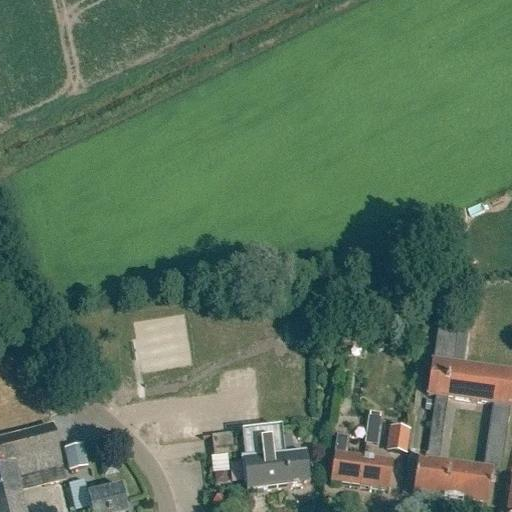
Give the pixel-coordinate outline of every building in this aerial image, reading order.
[(371,288),(400,280),(395,263),(366,271),(371,288)] [(486,508),(491,474),(500,476),(510,410),(511,410),(511,375),(461,368),(466,338),(438,334),(434,364),(431,364),(426,398),(435,399),(426,462),(424,461),(423,464),(417,463),(412,497),(486,508)] [(48,415),(56,441),(77,435),(70,409),(48,415)] [(362,444),(375,445),(377,421),(364,420),(362,444)] [(0,442),(0,511),(25,511),(21,494),(65,484),(52,430),(0,442)] [(245,489),(246,495),(256,494),(256,500),(263,499),(262,493),(309,488),(305,455),(283,458),(280,431),(241,436),(244,461),(240,462),(243,489),(245,489)] [(407,436),(394,434),(391,454),(404,456),(407,436)] [(234,437),(211,439),(214,461),(237,458),(234,437)] [(388,494),(392,465),(344,458),(347,440),(336,439),(330,485),(340,487),(388,494)] [(85,469),(79,448),(64,452),(69,473),(85,469)] [(126,511),(121,489),(87,497),(90,511),(126,511)] [(213,504),(222,511),(224,511),(228,508),(217,499),(213,504)]
